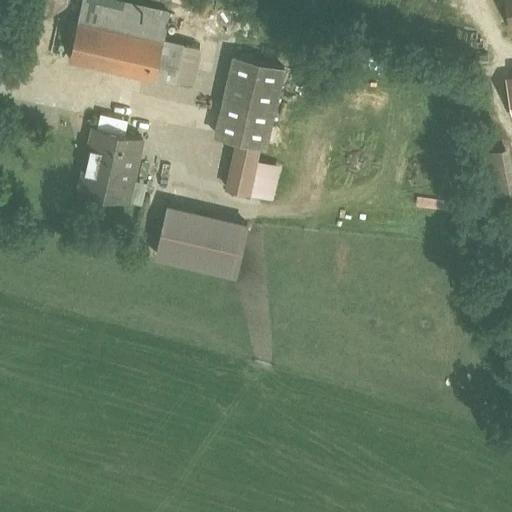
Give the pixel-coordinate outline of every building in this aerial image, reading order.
[(65,0),(46,54),(185,83),(187,43),(165,39),(174,11),(122,0),(65,0)] [(511,33),(511,0),(500,0),(509,35),(511,33)] [(288,65),(235,60),(212,128),(234,144),(229,182),(249,184),(259,143),(276,149),(288,65)] [(511,71),(486,76),(492,129),(511,126),(511,71)] [(83,168),(76,192),(129,205),(140,231),(156,240),(151,270),(247,294),(250,277),(262,220),(167,195),(127,183),(136,136),(94,129),(83,168)] [(511,160),(508,145),(487,151),(499,194),(511,190),(511,160)]
